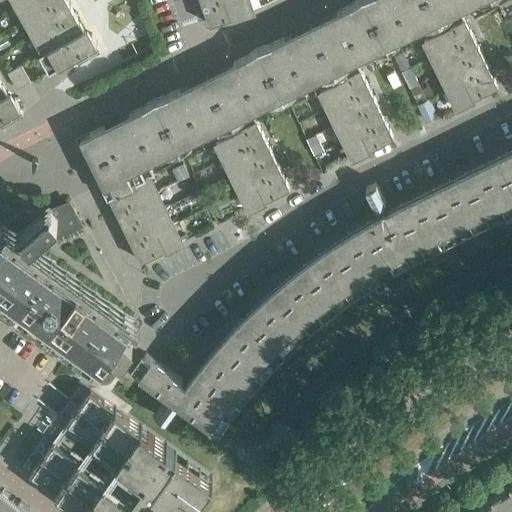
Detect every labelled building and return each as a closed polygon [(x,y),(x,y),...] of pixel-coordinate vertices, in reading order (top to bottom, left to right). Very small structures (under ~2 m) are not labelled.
[(63,0),(25,0),(18,5),(27,20),(63,0)] [(75,14),(67,0),(63,0),(27,20),(36,36),(75,14)] [(249,0),(222,0),(203,6),(210,24),(253,9),(249,0)] [(335,21),(314,31),(340,83),(362,72),(357,60),(386,45),(363,0),(357,0),(351,4),(332,14),(335,21)] [(363,0),(386,45),(427,25),(432,34),(443,29),(428,0),(363,0)] [(428,0),(443,29),(465,18),(461,9),(478,0),(428,0)] [(84,30),(83,28),(75,14),(36,36),(45,52),(84,30)] [(465,18),(443,29),(432,34),(424,38),(433,55),(473,35),(465,18)] [(84,30),(45,52),(54,68),(76,55),(78,60),(100,47),(88,25),(83,28),(84,30)] [(258,46),(258,47),(282,96),(311,82),(317,94),(322,92),(340,83),(314,31),(293,41),(290,34),(271,44),(259,47),(258,46)] [(473,35),(433,55),(441,72),(482,52),(473,35)] [(231,72),(210,82),(235,131),(257,120),(253,111),(282,96),(258,47),(257,47),(257,48),(246,56),(228,65),(231,72)] [(482,52),(441,72),(449,88),(490,68),(482,52)] [(8,72),(12,80),(26,72),(21,64),(8,72)] [(490,68),(449,88),(457,105),(498,85),(490,68)] [(26,72),(12,80),(17,88),(30,80),(26,72)] [(362,72),(340,83),(322,92),(330,108),(370,88),(362,72)] [(415,74),(407,78),(410,87),(419,83),(415,74)] [(154,97),(154,98),(178,147),(219,127),(224,136),(235,131),(210,82),(190,92),(186,85),(167,95),(155,98),(154,97)] [(370,88),(330,108),(337,124),(378,104),(370,88)] [(7,93),(0,97),(0,120),(2,124),(23,111),(15,97),(11,99),(7,93)] [(127,123),(107,132),(133,184),(150,176),(154,174),(149,161),(178,147),(154,98),(153,98),(153,99),(143,106),(124,116),(127,123)] [(428,99),(418,103),(426,120),(436,115),(428,99)] [(378,104),(337,124),(345,140),(386,120),(378,104)] [(257,120),(235,131),(224,136),(216,140),(225,157),(265,137),(257,120)] [(386,120),(345,140),(353,156),(394,136),(386,120)] [(85,146),(109,196),(133,184),(107,132),(104,125),(90,132),(94,142),(85,146)] [(316,134),(307,138),(314,154),(323,149),(316,134)] [(265,137),(225,157),(233,174),(274,154),(265,137)] [(511,150),(403,204),(386,213),(369,222),(354,231),(337,242),(321,254),(307,264),(292,275),(278,288),(264,300),(250,313),(237,327),(224,341),(212,355),(200,369),(190,384),(183,393),(184,393),(186,404),(185,405),(215,426),(226,411),(236,397),(247,384),(258,371),(270,358),(282,345),(295,333),(308,322),(321,311),(334,300),(348,290),(358,305),(366,299),(356,284),(362,280),(369,276),(378,291),(387,285),(378,271),(392,262),(407,253),(423,245),(455,229),(511,201),(511,150)] [(274,154),(233,174),(241,190),(282,170),(274,154)] [(182,164),(172,169),(177,180),(189,174),(184,163),(182,164)] [(282,170),(241,190),(249,207),(290,187),(282,170)] [(109,196),(117,212),(158,192),(150,176),(133,184),(109,196)] [(386,200),(376,182),(366,188),(375,205),(386,200)] [(117,212),(125,228),(166,208),(158,192),(117,212)] [(37,221),(28,211),(14,223),(30,242),(39,234),(47,233),(47,234),(55,232),(60,231),(65,230),(72,227),(75,226),(81,223),(69,202),(66,203),(60,206),(55,207),(50,209),(37,221)] [(125,228),(133,244),(174,224),(166,208),(125,228)] [(174,224),(133,244),(141,260),(182,240),(174,224)] [(48,263),(15,239),(4,232),(1,235),(0,233),(0,290),(100,363),(109,350),(122,359),(133,344),(120,335),(129,322),(85,290),(90,285),(96,279),(101,275),(108,270),(86,230),(73,238),(63,247),(55,255),(48,263)] [(134,369),(164,390),(165,389),(176,388),(177,388),(183,379),(146,352),(134,369)] [(79,403),(66,420),(152,482),(139,500),(53,438),(30,471),(86,511),(187,511),(213,476),(80,380),(69,396),(79,403)] [(156,413),(166,420),(178,403),(168,396),(156,413)] [(511,511),(511,487),(510,485),(493,497),(503,511),(511,511)] [(503,511),(493,497),(475,510),(476,511),(503,511)]
